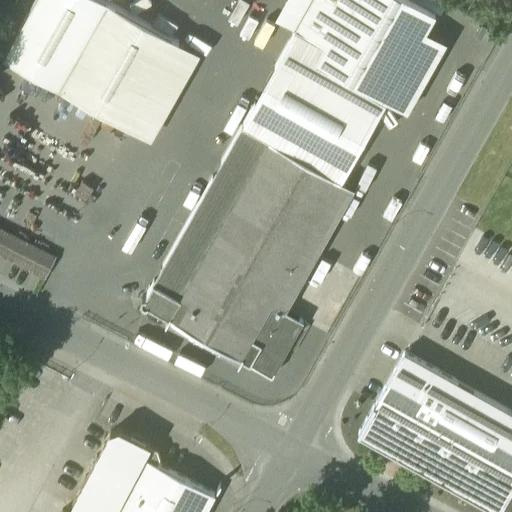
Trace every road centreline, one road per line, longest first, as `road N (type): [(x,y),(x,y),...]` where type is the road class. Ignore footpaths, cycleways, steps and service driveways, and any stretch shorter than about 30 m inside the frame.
road 1 (residential): [(283,437),(511,36)]
road 2 (residential): [(0,294),(283,437)]
road 3 (residential): [(283,437),(421,511)]
